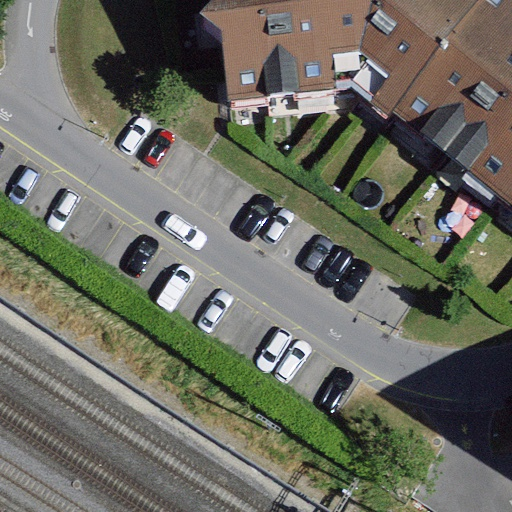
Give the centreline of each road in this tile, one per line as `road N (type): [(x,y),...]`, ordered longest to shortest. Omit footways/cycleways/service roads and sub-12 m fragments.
road 1 (residential): [(41,130),(351,351),(464,376),(511,360)]
road 2 (residential): [(34,0),(41,130)]
